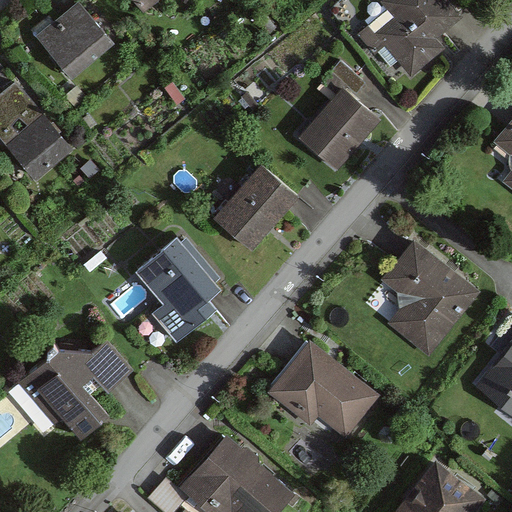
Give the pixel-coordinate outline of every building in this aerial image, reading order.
[(71,76),(114,40),(80,0),(75,0),(36,34),(71,76)] [(135,0),(145,11),(157,0),(135,0)] [(375,31),(411,74),(446,46),(435,33),(461,11),(451,0),(381,0),(394,15),(375,31)] [(336,168),(381,115),(341,82),(297,136),(336,168)] [(35,179),(73,147),(43,112),(5,143),(35,179)] [(511,185),(511,116),(493,140),(511,155),(511,169),(504,179),(511,185)] [(252,246),(298,193),(260,162),(215,214),(252,246)] [(398,292),(401,305),(388,321),(429,353),(481,289),(414,235),(380,277),(398,292)] [(218,284),(179,236),(143,265),(171,298),(151,314),(174,342),(207,315),(196,302),(218,284)] [(310,424),(318,414),(347,438),(381,395),(309,337),(267,389),(310,424)] [(511,415),(511,337),(474,386),(511,415)] [(47,430),(62,417),(80,437),(105,415),(88,395),(101,385),(107,393),(133,369),(105,339),(89,353),(55,351),(45,360),(12,388),(47,430)] [(273,511),(293,490),(225,430),(187,471),(189,472),(179,483),(211,511),(229,511),(231,510),(233,511),(273,511)] [(472,511),(485,496),(436,457),(392,511),(472,511)] [(165,476),(148,493),(166,511),(172,511),(187,498),(165,476)]
